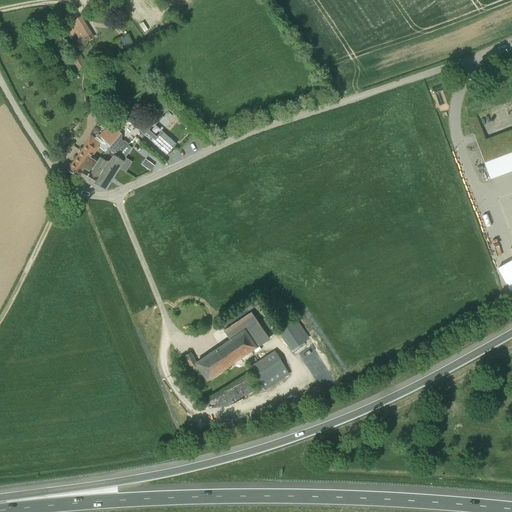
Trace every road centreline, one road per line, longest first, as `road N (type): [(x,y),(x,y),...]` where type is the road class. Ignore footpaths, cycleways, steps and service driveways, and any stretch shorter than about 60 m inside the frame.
road 1 (residential): [(0,78),(57,174),(77,191),(103,196),(233,138),(511,43)]
road 2 (motorway): [(511,333),(310,431),(183,468),(0,504)]
road 3 (motorway): [(511,508),(329,495),(0,509)]
